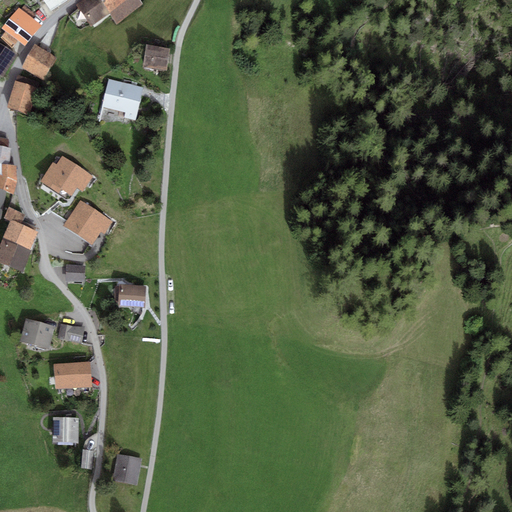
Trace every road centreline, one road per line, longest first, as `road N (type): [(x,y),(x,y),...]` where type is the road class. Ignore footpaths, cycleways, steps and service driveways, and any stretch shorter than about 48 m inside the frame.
road 1 (residential): [(196,0),(181,31),(172,97),(161,394),(142,511)]
road 2 (residential): [(93,511),(101,369),(87,315),(48,269),(0,120)]
road 3 (residential): [(0,120),(20,60),(75,0)]
